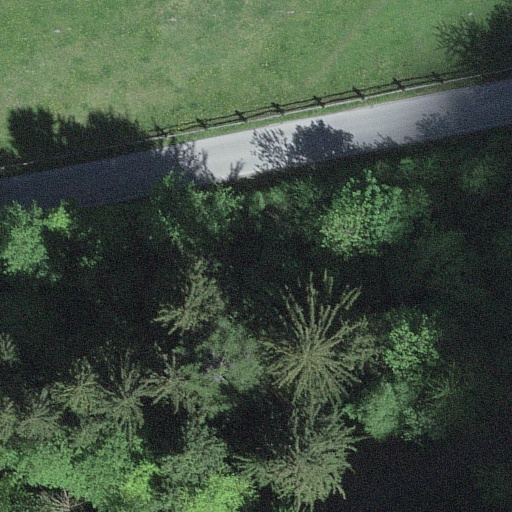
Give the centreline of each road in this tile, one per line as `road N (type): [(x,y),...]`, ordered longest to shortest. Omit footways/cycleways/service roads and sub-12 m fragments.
road 1 (tertiary): [(0,203),(511,119)]
road 2 (track): [(336,511),(511,423)]
